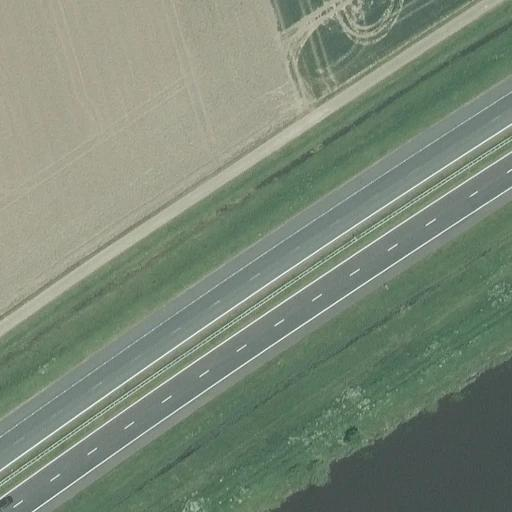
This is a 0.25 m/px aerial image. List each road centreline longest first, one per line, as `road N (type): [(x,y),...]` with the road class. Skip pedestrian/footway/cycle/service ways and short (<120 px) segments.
road 1 (motorway): [(511,110),(184,324),(0,456)]
road 2 (motorway): [(8,511),(511,169)]
road 3 (unclassified): [(0,329),(495,0)]
